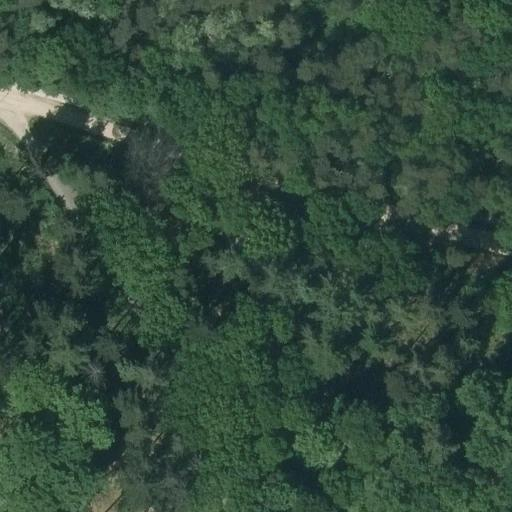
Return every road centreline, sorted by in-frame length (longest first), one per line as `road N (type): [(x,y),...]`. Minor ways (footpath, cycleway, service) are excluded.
road 1 (track): [(511,251),(12,101),(9,86)]
road 2 (residential): [(234,511),(147,321),(39,158),(12,101)]
